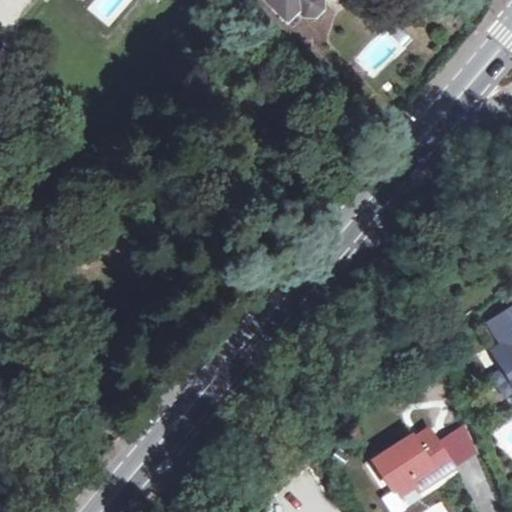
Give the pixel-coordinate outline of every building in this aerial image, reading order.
[(319,13),(321,0),(320,0),(263,0),(287,22),(297,13),(304,17),(319,13)] [(451,183),(439,197),(448,204),(439,214),(447,221),(468,197),(451,183)] [(448,204),(439,197),(430,207),(439,214),(448,204)] [(511,332),(511,310),(502,316),(511,332)] [(511,332),(502,316),(490,324),(503,345),(494,351),(511,377),(511,332)] [(418,446),(435,436),(431,430),(415,440),(418,446)] [(418,446),(415,440),(413,436),(374,460),(393,490),(395,488),(412,477),(418,486),(421,490),(455,469),(435,436),(418,446)] [(412,477),(395,488),(400,497),(418,486),(412,477)]
